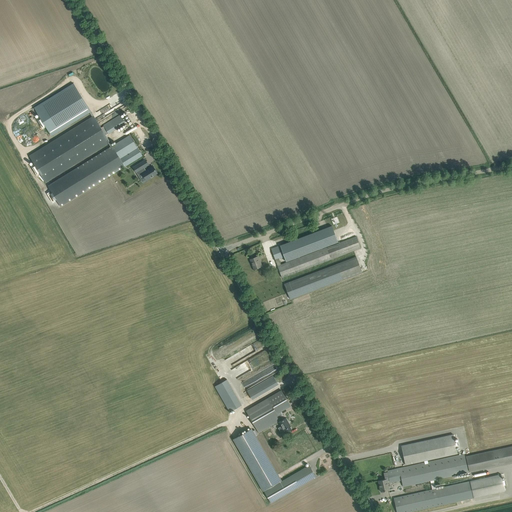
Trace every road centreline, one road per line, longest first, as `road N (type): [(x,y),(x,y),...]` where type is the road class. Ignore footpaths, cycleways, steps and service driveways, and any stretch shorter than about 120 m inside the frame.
road 1 (unclassified): [(221,250),(385,190),(511,166)]
road 2 (unclassified): [(373,511),(221,250)]
road 3 (unclassified): [(221,250),(75,0)]
